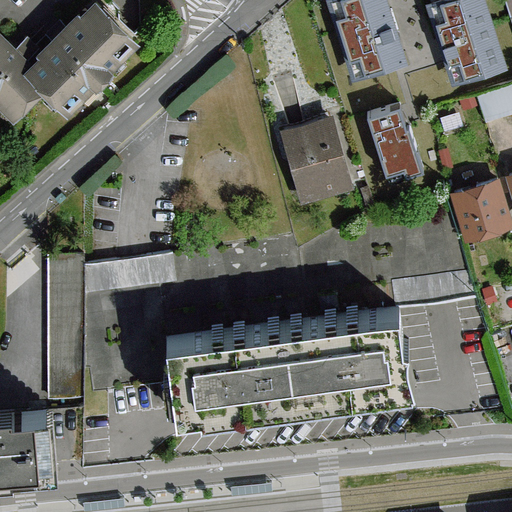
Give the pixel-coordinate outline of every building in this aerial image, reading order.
[(0,27),(0,97),(15,112),(46,80),(69,104),(137,36),(128,27),(101,0),(96,0),(35,62),(0,27)] [(327,0),(352,75),(404,59),(387,0),(327,0)] [(423,0),(450,79),(509,62),(489,0),(423,0)] [(511,79),(478,90),(487,119),(511,111),(511,79)] [(386,176),(424,165),(408,118),(405,109),(369,119),(386,176)] [(330,117),(285,130),(304,196),(349,183),(330,117)] [(499,179),(454,192),(467,235),(511,222),(499,179)] [(92,260),(86,262),(86,290),(177,279),(174,249),(171,250),(92,260)] [(49,251),(50,396),(85,396),(86,290),(86,262),(86,251),(49,251)] [(406,308),(171,339),(180,413),(424,382),(419,377),(416,372),(413,362),(414,356),(415,346),(416,341),(410,341),(406,308)] [(0,468),(59,464),(54,409),(0,413),(0,468)]
